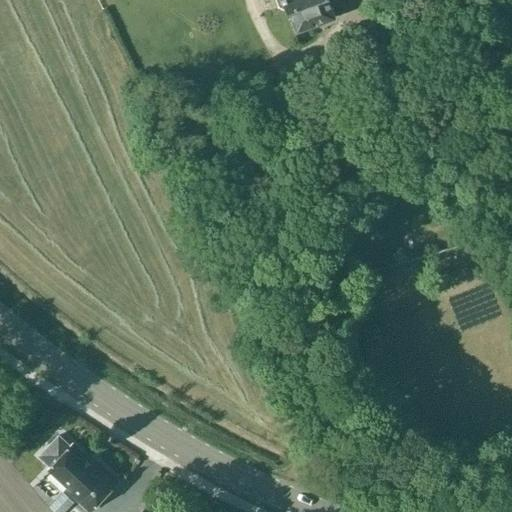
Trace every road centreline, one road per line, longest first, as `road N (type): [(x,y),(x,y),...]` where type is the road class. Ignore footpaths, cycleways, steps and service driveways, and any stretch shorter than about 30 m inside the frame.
road 1 (track): [(282,497),(300,457),(235,293),(288,185),(295,136),(286,66)]
road 2 (tertiary): [(315,511),(128,414),(0,321)]
